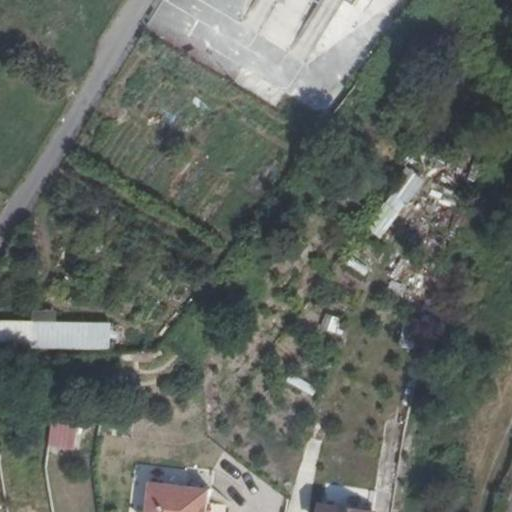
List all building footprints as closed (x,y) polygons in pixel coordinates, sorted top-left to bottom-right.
[(381,235),(427,181),(411,167),(364,221),(381,235)] [(4,346),(117,349),(117,321),(4,319),(4,346)] [(52,418),(51,451),(79,452),(80,419),(52,418)] [(152,480),(147,511),(206,511),(210,488),(152,480)] [(369,511),(369,509),(318,501),(316,511),(369,511)]
